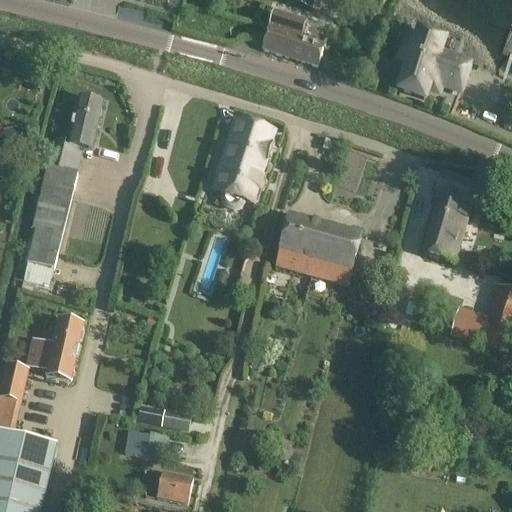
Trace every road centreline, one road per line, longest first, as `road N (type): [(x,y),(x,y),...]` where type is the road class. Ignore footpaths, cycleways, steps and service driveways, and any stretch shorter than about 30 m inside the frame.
road 1 (tertiary): [(511,160),(289,77),(0,0)]
road 2 (track): [(56,511),(152,77)]
road 3 (residential): [(410,161),(264,110),(0,39)]
road 4 (unknown): [(175,84),(149,179),(157,193),(186,201)]
